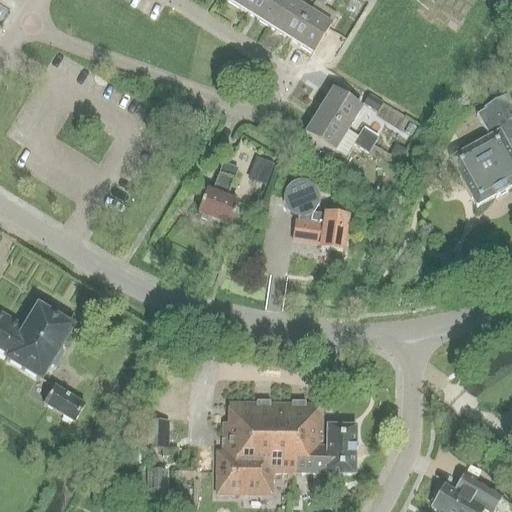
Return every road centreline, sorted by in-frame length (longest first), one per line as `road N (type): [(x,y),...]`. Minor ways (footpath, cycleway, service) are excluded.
road 1 (tertiary): [(0,207),(116,277),(195,311),(298,334),(410,333)]
road 2 (residential): [(25,22),(258,112),(280,82),(275,65),(170,0)]
road 3 (tertiary): [(379,511),(409,451),(410,333)]
